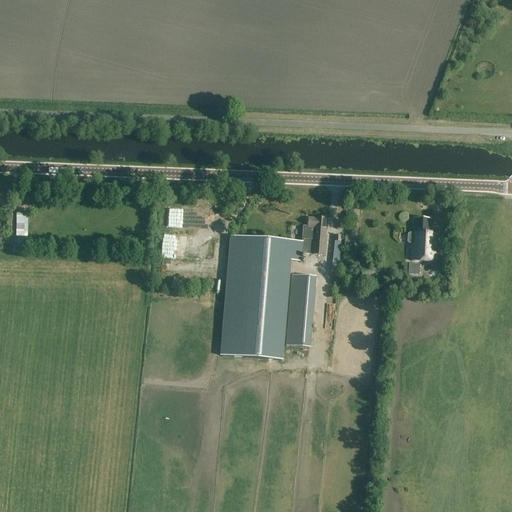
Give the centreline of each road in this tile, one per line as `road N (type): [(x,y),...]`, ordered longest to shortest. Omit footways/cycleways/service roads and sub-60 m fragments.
road 1 (tertiary): [(511,186),(0,167)]
road 2 (unclassified): [(511,132),(0,114)]
